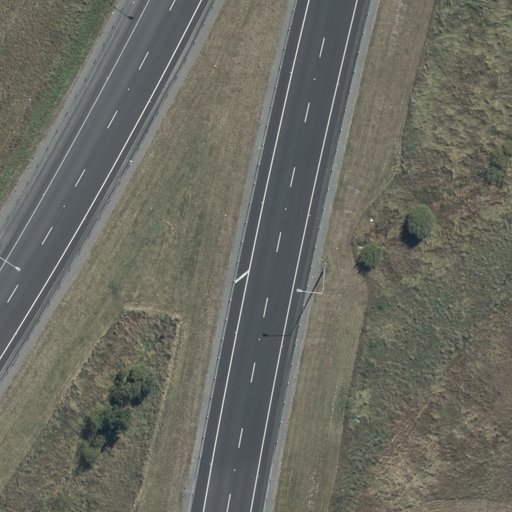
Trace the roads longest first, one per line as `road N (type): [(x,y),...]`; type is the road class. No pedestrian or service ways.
road 1 (motorway): [(227,511),(333,0)]
road 2 (motorway): [(0,321),(174,0)]
